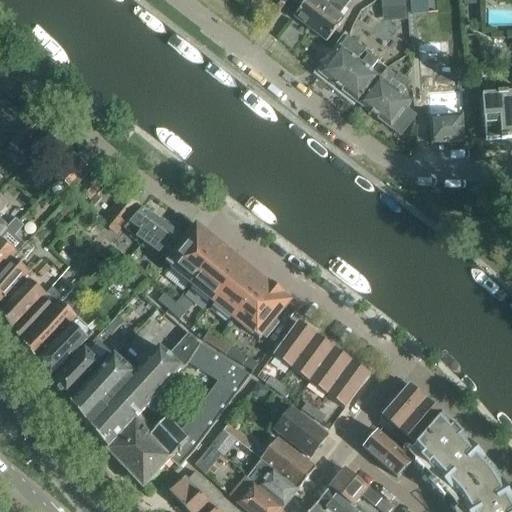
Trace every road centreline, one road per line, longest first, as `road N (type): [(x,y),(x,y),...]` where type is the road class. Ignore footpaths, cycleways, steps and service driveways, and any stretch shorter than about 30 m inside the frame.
road 1 (residential): [(405,363),(222,224),(163,196),(0,57)]
road 2 (residential): [(173,0),(401,166),(511,172)]
road 3 (residential): [(0,337),(135,511)]
road 4 (residential): [(511,483),(405,363)]
road 5 (secondary): [(89,511),(0,410)]
